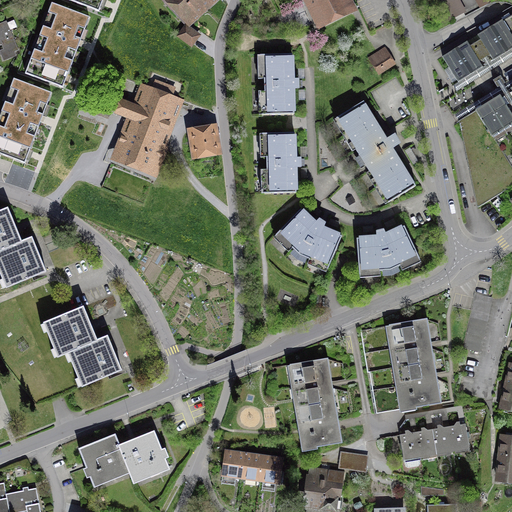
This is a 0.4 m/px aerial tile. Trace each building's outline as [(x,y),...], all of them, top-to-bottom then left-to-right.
[(67,0),(99,12),(103,1),(103,0),(67,0)] [(210,0),(168,0),(188,21),(210,0)] [(309,0),(321,22),(349,9),(345,0),(309,0)] [(457,0),(439,0),(449,18),(463,11),(457,0)] [(52,3),(25,74),(63,88),(67,77),(79,44),(89,18),(52,3)] [(511,15),(503,21),(511,36),(511,15)] [(18,50),(6,21),(0,23),(0,45),(1,45),(6,55),(18,50)] [(511,50),(511,36),(503,21),(502,21),(476,36),(478,41),(470,46),(467,42),(441,57),(458,84),(484,68),(481,64),(485,61),(489,58),(492,63),(511,50)] [(193,44),(198,37),(187,29),(182,36),(193,44)] [(384,50),(371,58),(379,72),(393,64),(384,50)] [(291,58),(260,59),(262,114),(293,113),(291,58)] [(159,145),(176,100),(177,100),(182,90),(148,77),(144,87),(147,88),(138,111),(119,103),(115,114),(134,121),(132,124),(127,122),(125,126),(119,123),(113,137),(126,142),(120,157),(156,171),(165,148),(159,145)] [(0,153),(7,156),(25,163),(28,153),(41,118),(51,93),(14,79),(0,115),(0,153)] [(511,90),(509,92),(505,95),(501,98),(475,114),(459,123),(477,210),(511,188),(511,90)] [(109,110),(92,105),(90,111),(107,116),(109,110)] [(364,105),(333,123),(382,206),(413,188),(364,105)] [(201,127),(192,129),(196,154),(216,151),(213,129),(212,129),(212,126),(206,126),(206,130),(202,131),(201,127)] [(295,138),(264,139),(265,196),(297,195),(295,138)] [(8,208),(0,210),(0,250),(22,242),(21,241),(8,208)] [(321,229),(303,211),(278,238),(300,257),(327,269),(348,236),(321,229)] [(381,239),(358,243),(360,273),(389,274),(418,260),(405,230),(381,239)] [(46,272),(32,237),(21,241),(22,242),(0,250),(0,265),(9,287),(46,272)] [(491,297),(475,294),(470,317),(486,320),(491,297)] [(74,310),(46,322),(60,356),(71,352),(70,351),(97,340),(83,306),(74,310)] [(486,320),(470,317),(465,340),(481,343),(486,320)] [(427,318),(389,324),(396,367),(434,360),(427,318)] [(71,352),(84,385),(122,370),(107,335),(97,340),(70,351),(71,352)] [(481,343),(465,340),(463,348),(479,352),(481,343)] [(296,404),(335,397),(328,358),(290,364),(296,404)] [(434,360),(396,367),(404,409),(441,403),(434,360)] [(511,363),(510,363),(506,382),(503,381),(502,388),(505,389),(500,408),(511,410),(511,363)] [(335,397),(296,404),(301,431),(304,449),(342,442),(339,425),(335,397)] [(465,424),(449,427),(452,449),(469,446),(465,424)] [(433,429),(436,452),(452,449),(449,427),(433,429)] [(416,432),(420,455),(436,452),(433,429),(416,432)] [(168,466),(154,431),(119,445),(129,470),(133,480),(168,466)] [(416,432),(400,435),(405,463),(405,462),(406,466),(408,467),(418,466),(420,463),(419,460),(421,459),(420,455),(416,432)] [(114,434),(79,448),(93,484),(129,470),(119,445),(114,434)] [(511,436),(502,435),(500,454),(497,454),(496,461),(499,461),(497,480),(511,481),(511,436)] [(342,446),(341,460),(367,462),(368,447),(342,446)] [(245,454),(226,451),(223,474),(241,477),(245,454)] [(260,479),(263,457),(245,454),(241,477),(260,479)] [(263,457),(260,479),(279,482),(282,459),(263,457)] [(343,484),(345,472),(328,470),(328,471),(311,468),(310,480),(309,480),(308,486),(309,487),(306,503),(323,505),(323,507),(324,507),(326,510),(330,510),(332,508),(334,508),(341,509),(343,494),(339,493),(340,484),(343,484)] [(372,495),(387,495),(387,484),(374,482),(372,495)] [(0,511),(9,511),(6,494),(4,483),(0,483),(0,511)] [(6,494),(9,511),(18,511),(27,510),(27,511),(40,511),(36,488),(6,494)] [(273,511),(274,504),(242,500),(241,511),(242,511),(273,511)] [(438,506),(429,506),(429,511),(454,511),(455,505),(444,506),(444,503),(438,504),(438,506)]
